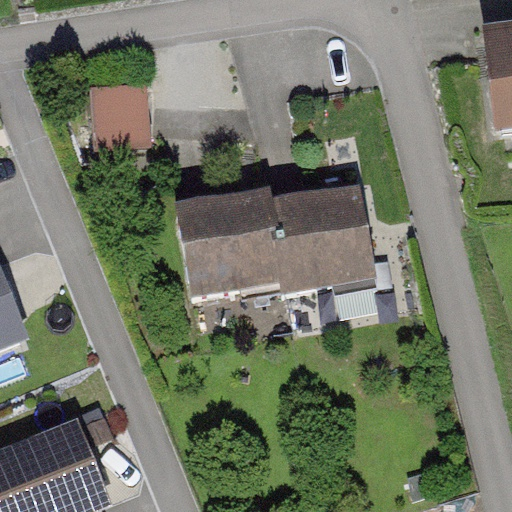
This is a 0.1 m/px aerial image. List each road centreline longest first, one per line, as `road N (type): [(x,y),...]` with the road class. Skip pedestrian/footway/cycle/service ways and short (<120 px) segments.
road 1 (residential): [(378,0),(511,511)]
road 2 (residential): [(0,41),(252,0)]
